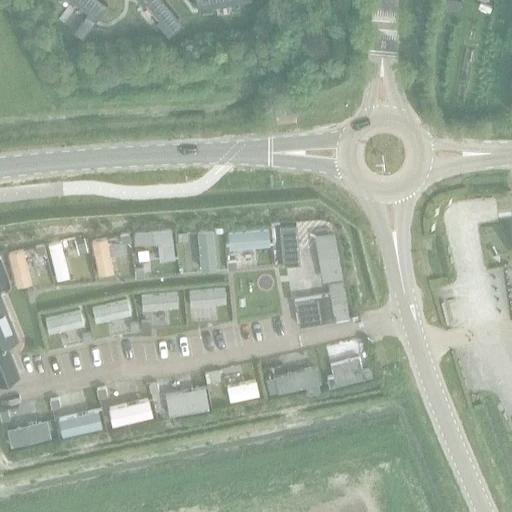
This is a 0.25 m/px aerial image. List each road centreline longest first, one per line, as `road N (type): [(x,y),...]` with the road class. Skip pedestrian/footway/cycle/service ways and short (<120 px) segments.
road 1 (secondary): [(0,167),(269,152)]
road 2 (secondary): [(480,511),(423,368),(397,258)]
